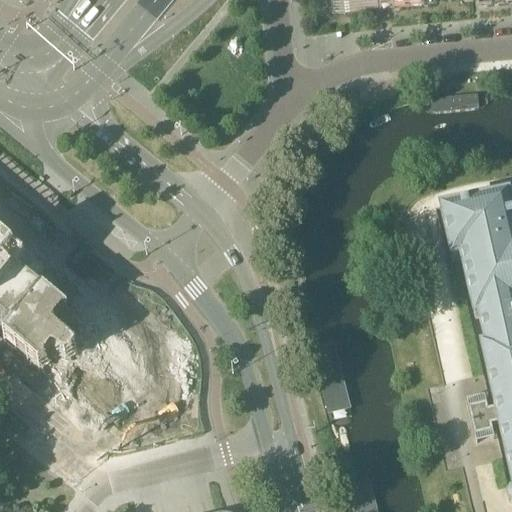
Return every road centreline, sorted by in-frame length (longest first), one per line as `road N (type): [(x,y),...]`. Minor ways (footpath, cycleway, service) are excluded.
road 1 (tertiary): [(282,442),(283,412),(257,317),(233,257),(201,213)]
road 2 (residential): [(511,43),(366,57),(324,71),(288,109)]
road 3 (tertiary): [(162,253),(226,324),(262,414),(282,442)]
road 4 (tertiary): [(24,111),(43,155),(162,253)]
road 5 (residential): [(103,487),(282,442)]
road 6 (tertiary): [(201,213),(69,103)]
road 7 (residential): [(103,487),(0,398)]
road 8 (residential): [(201,213),(288,109)]
road 9 (secondary): [(69,103),(157,0)]
